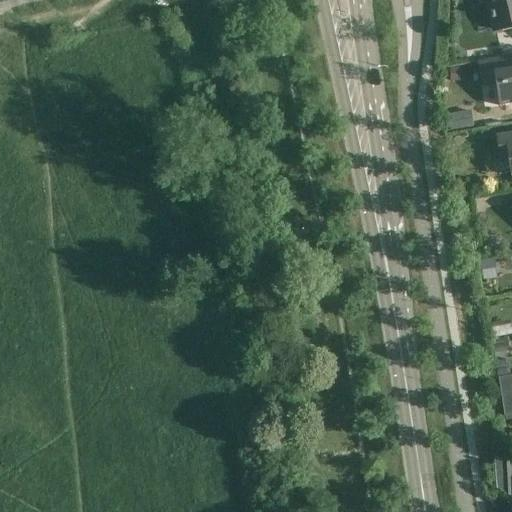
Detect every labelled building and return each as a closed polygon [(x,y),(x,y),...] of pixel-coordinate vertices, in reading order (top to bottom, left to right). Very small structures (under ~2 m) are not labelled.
[(511,0),(488,0),(496,31),(511,27),(511,0)] [(511,68),(509,69),(507,57),(478,62),(482,87),(495,85),(499,106),(511,103),(511,68)] [(471,109),(448,113),(451,130),(474,126),(471,109)] [(511,132),(497,135),(501,159),(509,158),(511,176),(511,132)] [(507,360),(495,362),(497,376),(509,374),(507,360)]
